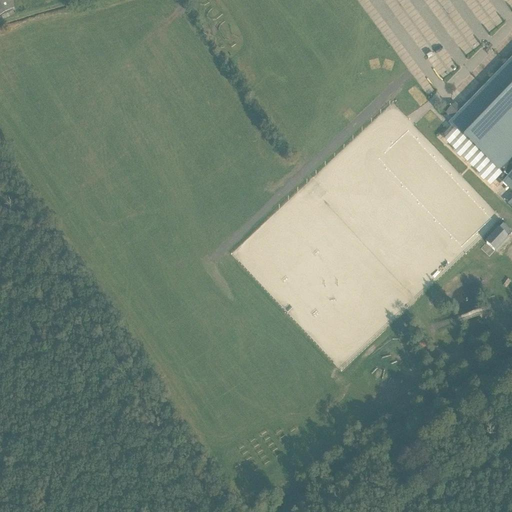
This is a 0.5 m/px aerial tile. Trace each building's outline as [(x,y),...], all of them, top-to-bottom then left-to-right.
[(0,0),(0,17),(14,10),(7,0),(0,0)] [(438,20),(462,52),(468,48),(465,43),(463,45),(459,40),(465,36),(454,21),(450,24),(444,15),(438,20)] [(381,20),(375,24),(381,33),(387,29),(381,20)] [(417,46),(437,74),(445,68),(439,59),(446,55),(433,35),(417,46)] [(511,60),(449,125),(499,173),(500,172),(507,178),(502,183),(511,192),(511,60)] [(476,171),(474,169),(478,164),(474,161),(468,169),(486,183),(491,175),(479,167),(476,171)] [(458,179),(458,269),(467,259),(467,257),(502,220),(458,179)] [(498,230),(486,243),(497,254),(509,241),(508,239),(511,234),(503,226),(499,231),(498,230)] [(421,389),(411,397),(414,402),(425,395),(421,389)]
